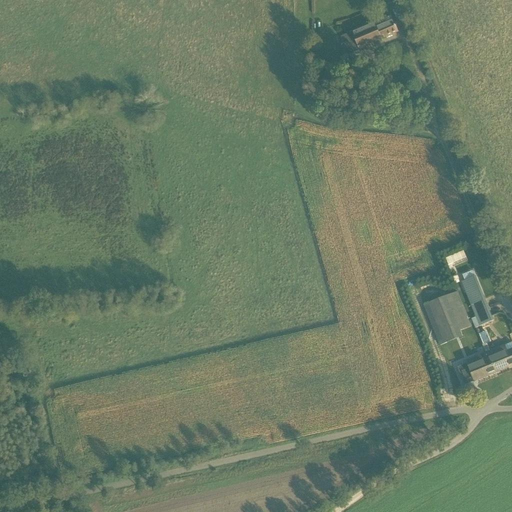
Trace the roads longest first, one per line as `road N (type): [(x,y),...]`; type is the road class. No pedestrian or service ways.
road 1 (unclassified): [(12,511),(483,410)]
road 2 (track): [(511,306),(434,123)]
road 3 (unclassified): [(483,410),(448,447),(387,475),(335,511)]
